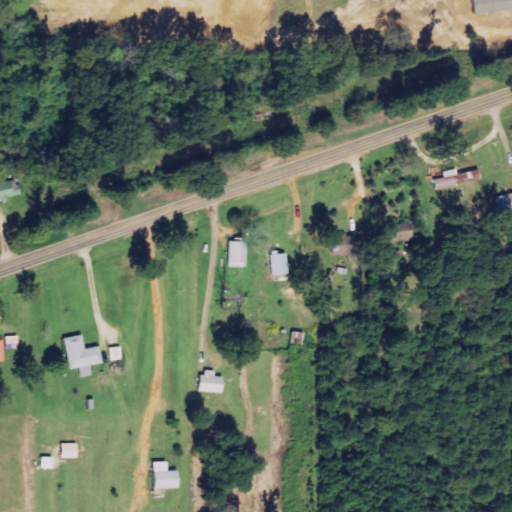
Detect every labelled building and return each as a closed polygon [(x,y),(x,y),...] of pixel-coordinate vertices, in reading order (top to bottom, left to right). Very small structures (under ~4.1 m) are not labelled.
[(438,172),(440,178),(430,181),(433,191),(479,180),(477,170),(459,174),(457,167),(438,172)] [(0,183),(0,200),(19,195),(17,187),(9,189),(7,182),(0,183)] [(511,211),(511,193),(494,196),(496,214),(511,211)] [(409,239),(408,224),(383,225),(384,240),(409,239)] [(327,237),(328,255),(355,253),(354,236),(327,237)] [(286,274),(283,254),(266,256),(269,276),(286,274)] [(3,346),(16,344),(15,336),(3,338),(3,346)] [(60,339),(66,371),(76,369),(77,379),(89,376),(87,367),(99,364),(95,347),(81,350),(78,336),(60,339)] [(120,361),(118,347),(107,349),(108,362),(120,361)] [(195,393),(219,394),(219,378),(212,378),(212,373),(196,373),(195,393)] [(58,458),(74,459),(74,444),(59,444),(58,458)] [(39,469),(47,469),(48,459),(39,459),(39,469)] [(149,463),(150,490),(175,489),(175,471),(164,471),(164,462),(149,463)]
